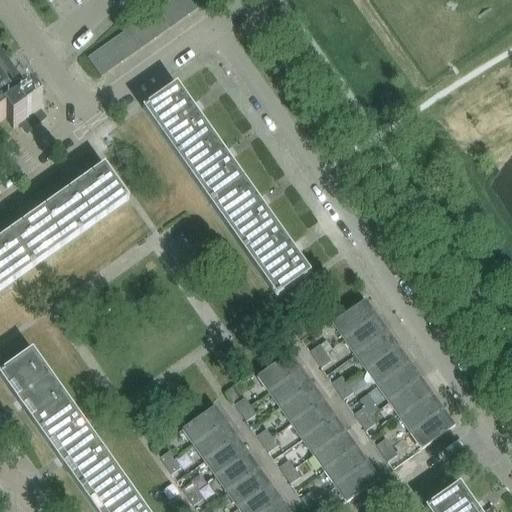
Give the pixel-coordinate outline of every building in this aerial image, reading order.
[(171,0),(165,5),(178,24),(188,16),(176,0),(171,0)] [(190,0),(176,0),(188,16),(197,10),(190,0)] [(205,0),(190,0),(197,10),(208,3),(205,0)] [(169,30),(178,24),(165,5),(155,11),(169,30)] [(159,37),(169,30),(155,11),(145,18),(159,37)] [(136,25),(149,44),(159,37),(145,18),(136,25)] [(139,51),(149,44),(136,25),(126,32),(139,51)] [(126,32),(117,39),(130,58),(139,51),(126,32)] [(107,46),(121,65),(130,58),(117,39),(107,46)] [(111,72),(121,65),(107,46),(97,53),(111,72)] [(101,79),(111,72),(97,53),(87,60),(101,79)] [(22,105),(0,74),(0,121),(4,118),(12,130),(17,127),(25,137),(35,128),(34,127),(39,123),(44,119),(38,112),(41,110),(33,98),(22,105)] [(176,157),(210,133),(177,86),(143,110),(176,157)] [(210,133),(176,157),(209,204),(243,181),(210,133)] [(57,200),(81,234),(128,200),(104,167),(57,200)] [(243,181),(209,204),(243,251),(276,228),(243,181)] [(10,234),(34,267),(81,234),(57,200),(10,234)] [(276,228),(243,251),(276,299),(310,275),(276,228)] [(0,240),(0,291),(34,267),(10,234),(0,240)] [(376,319),(365,303),(332,326),(344,342),(376,319)] [(344,342),(355,357),(387,334),(376,319),(344,342)] [(387,334),(355,357),(366,373),(399,350),(387,334)] [(309,353),(315,361),(325,354),(319,346),(309,353)] [(366,373),(377,389),(410,366),(399,350),(366,373)] [(0,377),(39,433),(73,409),(32,352),(0,374),(0,377)] [(325,354),(315,361),(321,369),(330,362),(325,354)] [(290,356),(257,379),(268,395),(301,372),(290,356)] [(410,366),(377,389),(388,404),(421,381),(410,366)] [(301,372),(268,395),(279,410),(312,387),(301,372)] [(337,392),(347,386),(341,377),(331,384),(337,392)] [(388,404),(399,420),(432,397),(421,381),(388,404)] [(347,386),(337,392),(343,400),(353,394),(347,386)] [(312,387),(279,410),(290,426),(323,403),(312,387)] [(432,397),(399,420),(410,435),(443,412),(432,397)] [(240,415),(250,408),(244,400),(234,407),(240,415)] [(323,403),(290,426),(301,442),(334,419),(323,403)] [(256,416),(250,408),(240,415),(246,423),(256,416)] [(73,409),(39,433),(80,491),(114,467),(73,409)] [(215,409),(182,432),(193,448),(226,425),(215,409)] [(354,415),(360,424),(369,417),(363,409),(354,415)] [(410,435),(421,451),(454,428),(443,412),(410,435)] [(375,425),(369,417),(360,424),(365,432),(375,425)] [(334,419),(301,442),(313,457),(345,434),(334,419)] [(226,425),(193,448),(204,464),(237,441),(226,425)] [(257,438),(262,446),(272,439),(266,431),(257,438)] [(345,434),(313,457),(324,473),(356,450),(345,434)] [(272,439),(262,446),(268,454),(278,447),(272,439)] [(376,447),(382,455),(391,449),(385,440),(376,447)] [(237,441),(204,464),(215,479),(248,456),(237,441)] [(391,449),(382,455),(388,463),(397,457),(391,449)] [(356,450),(324,473),(335,489),(367,466),(356,450)] [(166,467),(175,460),(169,452),(160,458),(166,467)] [(248,456),(215,479),(226,495),(259,472),(248,456)] [(181,468),(175,460),(166,467),(172,475),(181,468)] [(278,469),(284,477),(294,471),(288,462),(278,469)] [(367,466),(335,489),(346,505),(379,482),(367,466)] [(145,511),(114,467),(80,491),(95,511),(145,511)] [(294,471),(284,477),(290,486),(300,479),(294,471)] [(259,472),(226,495),(237,511),(270,487),(259,472)] [(188,498),(197,492),(192,484),(183,490),(188,498)] [(477,511),(459,486),(425,510),(426,511),(477,511)] [(270,487),(237,511),(238,511),(268,511),(281,503),(270,487)] [(203,500),(197,492),(188,498),(194,506),(203,500)] [(307,509),(316,502),(310,494),(301,501),(307,509)] [(320,511),(322,510),(316,502),(307,509),(308,511),(320,511)] [(287,511),(281,503),(268,511),(287,511)]
